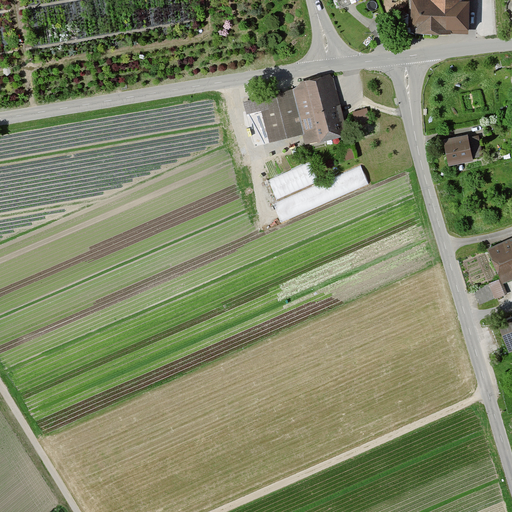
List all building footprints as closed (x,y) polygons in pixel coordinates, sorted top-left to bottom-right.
[(335,0),(340,9),(360,0),(335,0)] [(411,0),(411,32),(467,31),(466,0),(411,0)] [(291,90),(303,135),(306,149),(346,137),(348,132),(333,78),(329,75),(302,82),(291,90)] [(303,135),(291,90),(243,101),(246,114),(261,111),(269,143),(303,135)] [(367,108),(353,110),(355,121),(368,119),(367,108)] [(468,137),(468,134),(442,139),(448,166),(474,161),(473,158),(482,157),(478,135),(468,137)] [(279,218),(370,187),(362,164),(318,180),(311,161),(301,164),(296,150),(288,153),(294,168),(268,177),(276,199),(273,200),(279,218)] [(511,239),(488,250),(501,279),(503,284),(511,279),(511,239)] [(501,279),(473,291),(478,305),(507,294),(503,284),(501,279)] [(511,317),(489,327),(501,356),(511,351),(511,317)]
